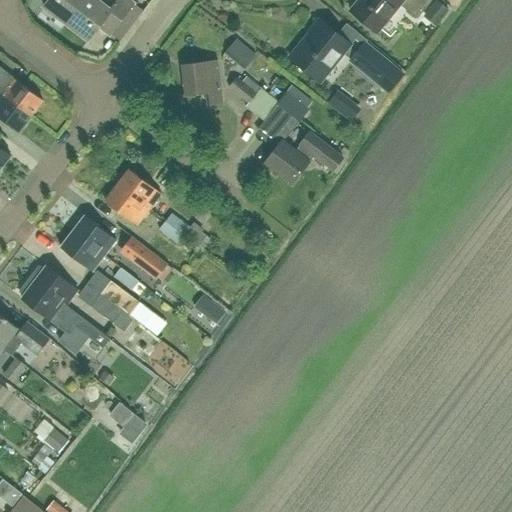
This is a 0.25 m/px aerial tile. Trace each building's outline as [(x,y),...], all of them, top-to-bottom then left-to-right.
[(67,24),(85,0),(50,0),(45,7),(67,24)] [(101,0),(101,1),(99,0),(85,0),(67,24),(89,41),(99,27),(110,36),(112,34),(121,40),(144,11),(129,0),(101,0)] [(359,0),(351,10),(379,32),(401,5),(418,19),(433,0),(359,0)] [(358,51),(322,21),(304,43),(303,42),(290,57),(318,80),(336,59),(339,61),(346,53),(352,58),(351,60),(389,92),(404,74),(366,42),(358,51)] [(224,103),(219,61),(183,65),(187,96),(207,93),(208,105),(224,103)] [(0,93),(31,116),(43,100),(0,66),(0,93)] [(257,71),(251,66),(241,79),(238,77),(230,87),(251,103),(248,107),(265,120),(278,102),(262,89),(259,93),(247,84),(257,71)] [(351,100),(338,90),(323,110),(338,121),(342,115),(351,122),(355,115),(345,107),(351,100)] [(31,116),(0,93),(0,117),(19,132),(31,116)] [(301,120),(279,103),(256,132),(277,149),(266,163),(292,183),(314,155),(335,171),(344,159),(316,136),(307,148),(302,145),(296,153),(284,143),(301,120)] [(0,148),(0,170),(11,157),(0,148)] [(131,170),(118,186),(151,211),(163,195),(131,170)] [(151,211),(118,186),(106,201),(139,226),(151,211)] [(192,226),(174,212),(161,229),(179,243),(185,235),(195,242),(205,229),(196,222),(192,226)] [(86,217),(74,232),(106,257),(118,242),(86,217)] [(94,272),(106,257),(74,232),(62,247),(94,272)] [(173,268),(133,237),(121,252),(156,279),(159,275),(165,280),(173,268)] [(30,279),(66,307),(78,292),(47,267),(45,269),(40,267),(30,279)] [(146,286),(122,268),(116,276),(140,294),(146,286)] [(99,271),(89,284),(123,310),(123,309),(130,315),(139,302),(99,271)] [(66,307),(30,279),(21,292),(24,296),(22,298),(70,336),(77,327),(103,348),(109,341),(66,307)] [(113,323),(123,310),(89,284),(79,297),(113,323)] [(203,294),(195,306),(204,312),(212,300),(203,294)] [(0,345),(27,366),(28,366),(14,355),(23,344),(37,355),(51,338),(29,322),(22,331),(18,328),(19,328),(0,313),(0,345)] [(0,345),(0,351),(3,348),(17,359),(5,374),(15,382),(27,366),(0,345)] [(123,402),(112,416),(138,436),(149,422),(123,402)] [(77,407),(66,417),(81,432),(92,422),(77,407)] [(59,432),(49,443),(61,452),(70,441),(59,432)] [(47,448),(36,462),(51,473),(62,460),(47,448)] [(22,460),(15,469),(31,481),(38,472),(22,460)] [(5,479),(0,484),(0,494),(13,505),(23,492),(5,479)] [(44,511),(24,496),(11,511),(44,511)] [(70,511),(53,499),(47,508),(52,511),(70,511)]
